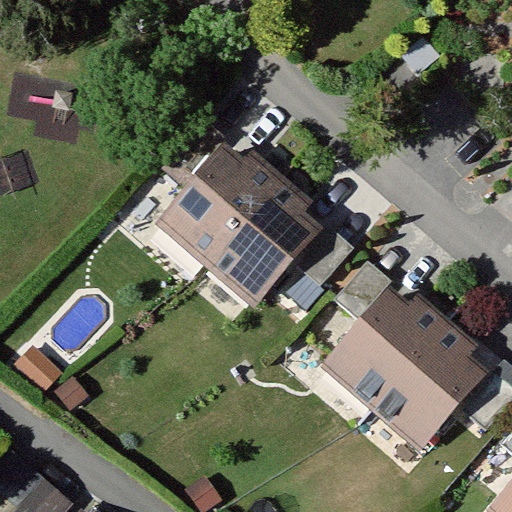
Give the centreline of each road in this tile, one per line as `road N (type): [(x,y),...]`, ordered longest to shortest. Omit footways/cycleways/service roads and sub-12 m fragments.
road 1 (residential): [(511,272),(269,77),(249,28),(222,0)]
road 2 (residential): [(0,406),(137,511)]
